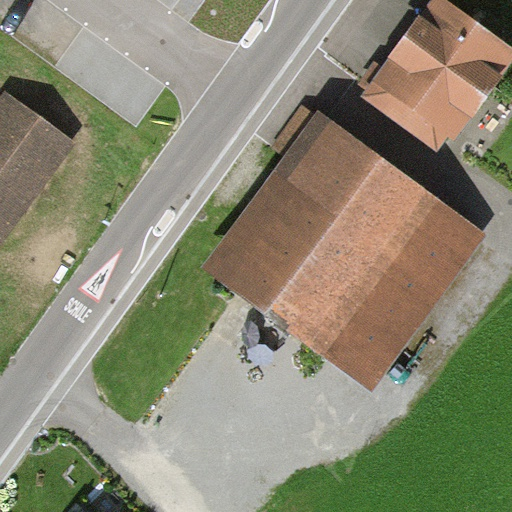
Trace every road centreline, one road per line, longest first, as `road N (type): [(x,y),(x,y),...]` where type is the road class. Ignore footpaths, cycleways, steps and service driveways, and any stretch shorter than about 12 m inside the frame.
road 1 (unclassified): [(0,426),(306,0)]
road 2 (track): [(31,383),(97,425),(179,511)]
